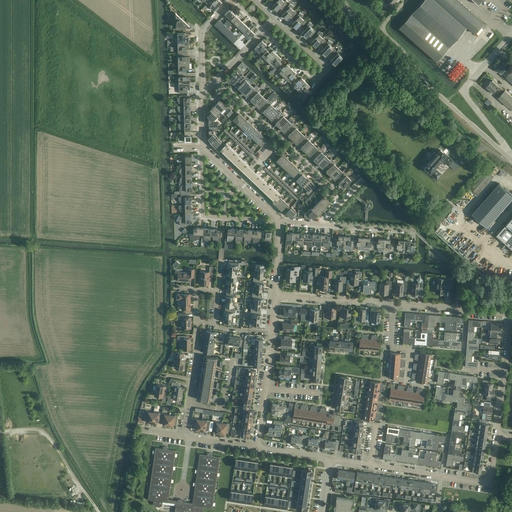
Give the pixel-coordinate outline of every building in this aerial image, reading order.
[(214,0),(209,0),(206,4),(214,11),(222,2),(221,2),(218,0),(215,0),(215,1),(214,0)] [(277,1),(272,6),(276,10),(277,10),(280,7),(285,2),(284,1),(282,0),(276,0),(277,1)] [(474,33),(483,23),(457,0),(422,0),(398,28),(436,61),(449,46),(467,27),(474,33)] [(286,10),(282,15),(286,19),(289,16),(294,11),(292,9),(294,6),(289,4),(290,4),(289,3),(286,10)] [(176,30),(185,30),(185,26),(189,26),(170,8),(176,14),(172,19),(171,20),(171,22),(172,23),(173,24),(175,25),(176,30)] [(221,31),(235,15),(229,9),(224,14),(228,18),(224,25),(219,20),(214,25),(221,31)] [(296,19),(291,24),(296,28),(299,25),(304,20),(302,18),(303,15),(299,13),(299,12),(295,19),(296,19)] [(237,26),(242,21),(235,15),(221,31),(227,37),(232,32),(227,28),(234,23),(237,26)] [(234,43),(248,28),(242,21),(237,26),(241,30),(236,37),(232,32),(227,37),(234,43)] [(306,28),(301,33),(305,37),(306,38),(309,34),(314,29),(313,29),(311,27),(313,25),(309,22),(305,28),(306,28)] [(248,28),(234,43),(240,49),(244,44),(239,40),(246,35),(250,38),(255,34),(248,28)] [(315,38),(311,42),(315,46),(315,47),(318,44),(323,38),(321,36),(322,34),(318,31),(319,31),(318,31),(315,37),(315,38)] [(177,36),(177,43),(188,43),(188,37),(185,37),(185,33),(175,33),(175,36),(177,36)] [(323,38),(318,44),(320,46),(323,48),(321,51),(325,55),(325,56),(328,53),(333,47),(331,45),(332,43),(328,40),(327,42),(326,40),(323,38)] [(262,56),(267,50),(264,47),(266,45),(262,41),(262,40),(254,49),(262,56)] [(178,53),(185,53),(185,49),(189,49),(188,43),(177,43),(178,53)] [(333,47),(328,53),(330,55),(333,58),(330,61),(334,65),(335,65),(342,57),(340,55),(342,52),(338,50),(338,49),(337,51),(335,50),(333,47)] [(269,63),(276,55),(272,50),(270,53),(267,50),(262,56),(259,59),(262,62),(265,59),(269,63)] [(178,63),(189,63),(189,57),(186,57),(185,53),(178,53),(178,63)] [(276,70),(282,64),(279,61),(281,59),(276,55),(269,63),(274,68),(276,69),(276,70)] [(511,69),(511,71),(507,68),(508,67),(503,62),(497,69),(502,73),(504,71),(506,72),(504,74),(507,76),(505,77),(511,82),(511,69)] [(178,73),(186,73),(186,69),(189,69),(189,63),(178,63),(178,73)] [(283,77),(291,68),(287,64),(284,67),(282,64),(276,70),(283,77)] [(291,83),(296,78),(293,75),(295,72),(291,68),(283,77),(291,83)] [(238,79),(240,81),(244,77),(242,74),(241,76),(239,74),(240,74),(240,73),(240,72),(240,71),(240,70),(239,70),(238,69),(230,77),(231,78),(229,80),(234,84),(238,79)] [(178,83),(189,83),(189,77),(186,77),(186,73),(178,73),(178,83)] [(242,92),(249,84),(245,80),(247,79),(244,77),(240,81),(242,83),(237,88),(242,92)] [(298,90),(306,82),(301,78),(299,80),(296,78),(291,83),(298,90)] [(504,91),(499,86),(492,80),(487,86),(489,88),(488,89),(488,90),(491,93),(492,92),(493,91),(494,92),(497,88),(500,91),(498,93),(501,95),(504,91)] [(306,82),(298,90),(305,97),(311,91),(308,88),(310,86),(306,82)] [(189,83),(178,83),(179,93),(187,93),(187,89),(190,89),(189,83)] [(253,93),(257,89),(257,88),(258,87),(256,85),(255,86),(253,88),(249,84),(242,92),(246,96),(251,91),(253,93)] [(254,104),(262,96),(258,92),(259,91),(257,89),(253,93),(255,95),(250,100),(254,104)] [(501,95),(499,98),(509,107),(509,106),(511,109),(511,96),(505,90),(504,91),(501,95)] [(267,98),(270,100),(276,94),(273,92),(267,98)] [(270,101),(267,98),(266,100),(262,96),(254,104),(259,108),(263,103),(265,105),(270,101)] [(179,102),(180,103),(181,103),(182,104),(183,104),(183,106),(190,106),(190,97),(187,97),(179,97),(177,97),(177,98),(178,98),(178,100),(179,102)] [(267,116),(275,108),(271,104),(272,103),(275,99),(273,97),(270,101),(265,105),(267,107),(263,112),(267,116)] [(214,106),(220,112),(223,108),(225,110),(226,111),(228,108),(220,100),(214,106)] [(179,111),(180,111),(181,112),(182,112),(184,112),(184,114),(190,114),(190,106),(183,106),(177,106),(178,106),(178,108),(178,109),(179,111)] [(210,110),(216,116),(220,112),(214,106),(210,110)] [(278,117),(282,113),(280,110),(279,112),(275,108),(267,116),(271,120),(276,115),(278,117)] [(208,115),(207,116),(208,116),(208,124),(209,124),(209,127),(218,127),(217,123),(213,123),(213,121),(217,117),(216,116),(210,110),(208,113),(208,115)] [(235,121),(241,115),(236,111),(229,119),(231,122),(233,120),(235,121)] [(280,128),(287,120),(283,116),(285,115),(282,113),(278,117),(280,119),(275,124),(280,128)] [(179,119),(180,120),(181,121),(183,121),(184,121),(184,123),(190,123),(190,114),(184,114),(177,115),(178,115),(178,117),(178,118),(179,119)] [(239,125),(245,119),(241,115),(235,121),(239,125)] [(243,129),(249,123),(245,119),(239,125),(243,129)] [(291,129),(295,125),(293,122),(291,124),(287,120),(280,128),(284,132),(289,127),(291,129)] [(184,135),(183,135),(182,135),(180,136),(179,138),(179,139),(179,141),(178,141),(191,141),(191,140),(190,123),(184,123),(177,123),(177,124),(178,124),(178,126),(178,127),(179,128),(180,129),(181,129),(181,130),(182,130),(183,130),(184,130),(184,135)] [(248,133),(254,127),(249,123),(243,129),(248,133)] [(292,140),(300,132),(296,128),(297,127),(295,125),(291,129),(292,131),(288,136),(292,140)] [(209,138),(208,138),(209,139),(209,141),(208,141),(211,144),(217,137),(217,138),(218,137),(217,137),(213,133),(213,130),(218,130),(218,127),(209,127),(209,130),(209,138)] [(252,138),(258,131),(254,127),(248,133),(252,138)] [(256,142),(262,135),(258,131),(252,138),(256,142)] [(303,141),(307,137),(305,134),(304,136),(300,132),(292,140),(297,144),(301,139),(303,141)] [(262,135),(256,142),(260,145),(260,146),(261,146),(267,140),(262,135)] [(217,137),(211,144),(215,147),(221,141),(217,138),(217,137)] [(305,152),(313,144),(309,140),(310,139),(307,137),(303,141),(305,143),(301,148),(305,152)] [(221,141),(215,147),(219,151),(220,151),(219,150),(225,145),(224,145),(221,141)] [(225,145),(219,150),(220,151),(243,173),(244,172),(247,175),(253,169),(249,166),(238,155),(238,154),(226,143),(224,145),(225,145)] [(316,153),(320,149),(318,146),(316,148),(313,144),(305,152),(309,156),(314,151),(316,153)] [(318,164),(325,156),(321,152),(323,151),(320,149),(316,153),(318,155),(313,160),(318,164)] [(430,162),(425,168),(430,173),(436,179),(440,175),(438,173),(438,172),(434,169),(442,160),(443,161),(448,165),(449,165),(452,161),(446,155),(445,154),(440,150),(439,151),(437,154),(436,155),(430,162)] [(277,160),(276,161),(277,161),(281,165),(287,158),(282,154),(277,160)] [(185,165),(191,164),(191,156),(191,155),(178,156),(179,156),(179,158),(179,159),(179,160),(180,160),(180,161),(181,161),(181,162),(182,162),(183,162),(185,162),(185,165)] [(328,165),(333,161),(330,158),(329,160),(325,156),(318,164),(322,168),(327,163),(328,165)] [(287,158),(281,165),(284,168),(290,162),(287,158)] [(453,160),(449,165),(454,170),(458,165),(453,160)] [(330,176),(338,168),(334,164),(335,163),(333,161),(328,165),(330,167),(326,172),(330,176)] [(290,162),(284,168),(288,172),(294,166),(290,162)] [(185,174),(192,173),(191,164),(185,165),(185,167),(183,167),(182,167),(181,168),(180,169),(180,170),(179,170),(179,171),(179,173),(178,173),(178,174),(185,174)] [(294,166),(288,172),(292,176),(298,169),(294,166)] [(341,177),(345,173),(343,170),(342,172),(338,168),(330,176),(335,180),(339,175),(341,177)] [(253,169),(247,175),(250,178),(250,179),(273,201),(274,202),(279,196),(281,195),(280,194),(268,183),(268,184),(256,173),(253,169)] [(298,169),(292,176),(296,179),(302,173),(298,169)] [(477,196),(494,177),(485,169),(468,188),(477,196)] [(185,182),(192,182),(192,173),(185,174),(185,176),(183,176),(182,176),(181,177),(180,178),(180,179),(180,180),(180,182),(179,182),(185,182)] [(302,173),(296,179),(300,183),(306,177),(302,173)] [(345,173),(341,177),(343,179),(339,184),(343,188),(345,186),(346,187),(353,180),(353,179),(353,178),(352,177),(351,176),(350,176),(348,178),(347,176),(348,175),(345,173)] [(306,177),(300,183),(304,187),(310,181),(306,177)] [(310,181),(304,187),(308,190),(306,192),(308,195),(314,189),(316,187),(314,185),(310,181)] [(192,182),(185,182),(185,184),(184,184),(183,185),(182,185),(181,185),(181,186),(180,187),(180,188),(180,189),(180,191),(179,191),(181,191),(192,191),(192,190),(192,182)] [(487,227),(511,198),(511,194),(499,183),(472,213),(487,227)] [(185,205),(191,205),(191,197),(191,196),(188,196),(188,194),(180,194),(181,197),(178,197),(179,197),(179,199),(179,200),(179,201),(180,201),(180,202),(181,202),(181,203),(182,203),(183,203),(185,203),(185,205)] [(273,201),(273,202),(277,206),(283,200),(279,196),(274,202),(273,201)] [(323,197),(319,201),(325,207),(329,203),(323,197)] [(283,200),(277,206),(281,210),(287,204),(283,200)] [(319,201),(315,205),(322,211),(325,207),(319,201)] [(287,204),(281,210),(285,213),(291,206),(290,207),(287,204)] [(185,214),(191,214),(191,205),(185,205),(178,205),(178,206),(179,206),(179,208),(179,209),(180,210),(180,211),(181,211),(182,211),(182,212),(183,212),(185,212),(185,214)] [(311,208),(318,215),(322,211),(315,205),(312,209),(311,208)] [(291,206),(285,213),(287,215),(289,215),(290,216),(291,215),(298,216),(298,215),(301,216),(301,209),(298,209),(298,211),(296,211),(291,206)] [(301,209),(301,216),(304,216),(312,217),(313,218),(313,217),(315,217),(315,218),(318,215),(311,208),(307,212),(305,212),(305,210),(301,209)] [(191,214),(185,214),(185,217),(184,217),(183,217),(182,217),(181,217),(181,218),(180,218),(179,220),(179,221),(179,222),(180,223),(180,224),(181,224),(181,225),(182,226),(183,226),(184,226),(185,226),(186,226),(187,225),(188,224),(188,223),(192,223),(192,222),(191,222),(191,214)] [(511,216),(506,223),(495,234),(510,247),(511,248),(511,216)] [(202,235),(202,228),(194,228),(194,227),(193,227),(193,231),(192,231),(191,232),(190,233),(190,234),(190,235),(190,236),(190,237),(191,238),(192,239),(193,240),(194,240),(195,240),(197,239),(198,238),(199,237),(199,236),(199,235),(199,234),(202,235)] [(211,235),(211,229),(202,228),(202,235),(204,235),(204,237),(204,238),(204,239),(205,239),(205,240),(206,240),(207,240),(207,241),(208,241),(210,241),(210,242),(211,235)] [(236,235),(236,229),(228,228),(227,228),(227,240),(227,241),(227,240),(229,240),(230,240),(231,240),(232,240),(232,239),(233,238),(233,237),(233,235),(236,235)] [(211,229),(211,235),(213,235),(212,237),(213,238),(213,239),(214,240),(215,241),(216,241),(218,241),(218,242),(219,242),(220,229),(219,229),(211,229)] [(244,236),(245,229),(236,229),(236,235),(235,242),(236,242),(236,241),(238,241),(239,241),(240,240),(241,240),(241,239),(242,239),(242,238),(242,237),(242,236),(244,236)] [(253,236),(253,230),(245,229),(244,236),(244,240),(244,242),(247,242),(248,241),(249,241),(250,240),(250,239),(251,239),(251,238),(251,236),(253,236)] [(262,237),(262,231),(253,230),(253,236),(252,243),(253,243),(253,242),(255,242),(256,242),(257,242),(258,241),(259,240),(259,239),(260,237),(262,237)] [(262,231),(262,237),(264,237),(264,238),(264,239),(264,240),(265,241),(265,242),(266,242),(266,243),(267,243),(268,243),(270,243),(270,244),(271,231),(262,231)] [(295,239),(295,233),(287,232),(286,232),(285,245),(286,245),(286,244),(288,245),(289,245),(289,244),(290,244),(291,244),(291,243),(292,242),(292,241),(292,239),(295,239)] [(304,240),(304,234),(295,233),(295,239),(297,240),(297,241),(297,242),(297,243),(297,244),(298,244),(298,245),(299,245),(300,245),(300,246),(303,246),(303,247),(304,240)] [(312,241),(313,234),(304,234),(304,240),(306,240),(305,242),(306,242),(306,243),(306,244),(307,245),(307,246),(308,246),(309,246),(311,246),(311,247),(312,247),(312,241)] [(321,241),(321,235),(313,234),(312,241),(314,241),(314,242),(314,243),(314,244),(315,244),(315,245),(316,246),(317,247),(318,247),(320,247),(320,248),(321,241)] [(321,235),(321,241),(323,242),(323,243),(323,244),(323,245),(323,246),(324,246),(324,247),(325,247),(326,247),(326,248),(327,248),(329,248),(329,249),(330,235),(329,235),(321,235)] [(343,248),(344,237),(338,236),(338,239),(334,239),(333,247),(343,248)] [(353,251),(354,240),(350,240),(350,237),(344,237),(343,248),(350,248),(350,251),(353,251)] [(363,249),(364,238),(358,238),(358,241),(354,240),(353,251),(356,251),(356,249),(363,249)] [(373,250),(374,242),(370,242),(370,238),(364,238),(363,249),(373,250)] [(383,251),(384,240),(378,239),(378,242),(374,242),(373,250),(383,251)] [(393,251),(394,243),(390,243),(390,240),(384,240),(383,251),(393,251)] [(403,252),(404,241),(398,241),(398,244),(394,243),(393,251),(403,252)] [(404,241),(403,252),(414,253),(414,245),(410,245),(410,241),(404,241)] [(227,270),(237,271),(237,266),(238,266),(238,263),(229,262),(228,265),(227,265),(227,270)] [(255,272),(265,273),(265,268),(264,268),(264,265),(254,264),(254,267),(255,267),(255,272)] [(213,277),(213,267),(209,266),(209,272),(200,272),(200,280),(199,280),(199,284),(208,285),(209,277),(213,277)] [(299,275),(300,267),(293,266),(292,269),(287,269),(286,280),(295,281),(295,275),(299,275)] [(316,275),(317,268),(309,267),(308,270),(310,270),(310,271),(304,271),(303,281),(312,281),(312,280),(313,279),(312,279),(312,275),(316,275)] [(194,277),(194,269),(188,269),(188,273),(179,272),(179,271),(175,271),(175,274),(177,275),(177,281),(190,282),(190,277),(194,277)] [(236,276),(237,271),(227,270),(226,275),(228,276),(227,278),(237,279),(237,276),(236,276)] [(331,277),(332,271),(326,270),(325,277),(318,276),(318,281),(320,281),(319,289),(327,290),(328,277),(331,277)] [(361,278),(362,272),(356,271),(355,273),(348,273),(348,277),(350,277),(350,284),(358,285),(358,277),(361,278)] [(264,278),(265,273),(255,272),(254,277),(253,277),(253,280),(263,281),(263,278),(264,278)] [(346,283),(346,277),(340,276),(339,281),(335,280),(334,290),(332,290),(341,291),(342,283),(346,283)] [(422,289),(423,283),(423,280),(422,280),(423,280),(419,276),(416,279),(417,281),(417,284),(412,283),(411,289),(408,289),(408,294),(407,294),(410,297),(412,294),(418,295),(419,289),(422,289)] [(237,282),(237,279),(227,278),(227,281),(226,280),(225,286),(235,286),(236,282),(237,282)] [(435,293),(444,294),(444,286),(450,286),(450,288),(451,288),(451,280),(445,280),(445,279),(437,279),(435,293)] [(263,283),(263,281),(253,280),(253,283),(254,283),(254,288),(264,289),(264,283),(263,283)] [(375,289),(375,281),(367,281),(367,285),(363,284),(362,292),(370,293),(371,290),(372,289),(375,289)] [(391,289),(392,281),(386,281),(386,284),(380,284),(379,294),(387,294),(388,289),(391,289)] [(406,287),(407,281),(403,281),(403,284),(396,283),(395,295),(402,295),(403,287),(406,287)] [(235,291),(235,286),(225,286),(225,291),(226,291),(226,294),(236,294),(236,292),(235,291)] [(263,294),(264,289),(254,288),(253,293),(252,293),(252,296),(262,296),(262,294),(263,294)] [(190,310),(190,294),(177,294),(177,299),(181,299),(181,310),(190,310)] [(236,297),(236,294),(226,294),(226,296),(225,296),(224,301),(234,302),(235,297),(236,297)] [(262,299),(262,296),(252,296),(252,298),(253,298),(252,303),(262,304),(263,299),(262,299)] [(234,307),(234,302),(224,301),(224,307),(225,307),(225,309),(235,310),(235,307),(234,307)] [(262,309),(262,304),(252,303),(252,308),(251,308),(251,311),(261,312),(261,309),(262,309)] [(295,317),(296,308),(284,307),(283,310),(283,311),(283,316),(295,317)] [(335,319),(336,308),(327,307),(327,313),(323,313),(323,321),(327,321),(327,318),(335,319)] [(350,318),(351,309),(343,308),(343,314),(340,313),(339,320),(342,320),(343,317),(350,318)] [(235,313),(235,310),(225,309),(225,312),(223,312),(223,317),(233,318),(233,313),(235,313)] [(321,325),(321,318),(318,318),(319,310),(310,309),(309,320),(317,321),(317,325),(321,325)] [(365,321),(366,310),(358,309),(358,316),(354,316),(354,323),(357,323),(359,322),(359,320),(365,321)] [(379,324),(380,313),(375,313),(376,311),(370,310),(369,321),(376,322),(375,324),(379,324)] [(260,314),(261,312),(251,311),(250,314),(252,314),(251,319),(261,320),(262,314),(260,314)] [(182,328),(190,328),(191,317),(186,317),(186,313),(178,313),(178,317),(182,317),(182,319),(181,319),(181,322),(182,323),(182,328)] [(405,313),(404,325),(404,327),(407,327),(407,325),(410,325),(410,319),(416,320),(417,314),(405,313)] [(417,314),(416,320),(422,320),(421,326),(422,326),(423,326),(427,327),(428,324),(428,314),(417,314)] [(428,324),(427,327),(428,327),(427,329),(427,330),(433,330),(433,327),(434,321),(439,322),(440,319),(440,315),(428,314),(428,324)] [(440,319),(439,322),(445,322),(445,328),(445,330),(451,330),(452,316),(440,315),(440,319)] [(451,330),(450,331),(456,331),(457,323),(463,323),(463,317),(452,316),(451,330)] [(233,323),(233,318),(223,317),(223,322),(224,322),(224,325),(234,326),(234,323),(233,323)] [(261,325),(261,320),(251,319),(251,324),(250,324),(249,327),(259,328),(260,325),(261,325)] [(297,325),(297,321),(290,320),(290,323),(282,323),(282,331),(293,331),(294,325),(297,325)] [(467,332),(474,332),(474,326),(480,327),(480,321),(468,320),(467,332)] [(488,333),(497,334),(497,331),(500,331),(500,330),(501,329),(501,327),(500,326),(500,324),(491,323),(490,330),(488,330),(488,333)] [(403,331),(402,343),(414,344),(415,338),(409,337),(409,332),(410,329),(403,329),(403,331)] [(414,343),(414,344),(426,345),(427,333),(427,330),(422,330),(422,332),(421,332),(420,338),(415,338),(414,343)] [(427,333),(426,345),(438,346),(438,340),(432,339),(433,333),(432,333),(432,331),(431,330),(427,330),(427,333)] [(438,340),(438,346),(449,347),(450,332),(444,332),(444,334),(444,340),(438,340)] [(450,332),(449,347),(461,348),(462,341),(461,341),(456,341),(456,335),(456,333),(450,332)] [(473,338),(474,332),(467,332),(467,343),(479,344),(479,338),(473,338)] [(496,337),(497,334),(488,333),(488,337),(490,337),(489,343),(499,344),(499,343),(500,342),(500,340),(499,339),(499,337),(496,337)] [(185,336),(177,336),(177,339),(180,339),(180,343),(183,343),(183,350),(190,350),(190,339),(185,339),(185,336)] [(233,344),(234,337),(229,336),(229,337),(226,337),(225,344),(228,345),(228,344),(233,344)] [(291,340),(291,337),(284,336),(284,339),(281,339),(281,347),(291,348),(291,340)] [(234,337),(233,344),(238,345),(238,346),(241,347),(242,339),(240,339),(240,337),(234,337)] [(478,350),(479,344),(467,343),(466,355),(472,355),(472,350),(478,350)] [(499,359),(499,350),(493,349),(494,346),(484,346),(484,349),(487,349),(487,358),(499,359)] [(294,357),(295,353),(287,352),(286,356),(280,355),(279,362),(289,363),(290,356),(294,357)] [(183,369),(184,368),(185,357),(183,357),(183,354),(176,353),(173,368),(183,369)] [(471,361),(472,355),(466,355),(465,367),(477,368),(477,362),(471,361)] [(210,405),(210,402),(210,401),(209,401),(216,358),(204,356),(202,368),(197,399),(201,399),(200,403),(207,404),(207,405),(210,405)] [(299,373),(299,370),(299,368),(287,367),(287,370),(279,369),(278,377),(290,378),(290,373),(299,373)] [(247,375),(255,376),(256,370),(250,370),(250,368),(244,368),(243,374),(247,375)] [(455,408),(467,409),(468,410),(468,408),(469,405),(469,404),(463,403),(464,397),(463,397),(463,395),(459,394),(460,386),(466,387),(467,382),(476,383),(477,377),(473,376),(471,376),(452,373),(448,372),(439,371),(437,383),(443,384),(444,378),(455,380),(454,385),(456,386),(455,389),(453,389),(452,395),(441,393),(442,387),(436,387),(434,398),(457,402),(456,407),(455,407),(455,408)] [(483,380),(482,383),(485,383),(483,395),(486,395),(486,400),(490,401),(491,396),(491,395),(494,396),(494,390),(492,390),(492,384),(489,383),(489,380),(483,380)] [(181,400),(183,387),(177,386),(178,384),(172,383),(171,386),(174,387),(173,393),(172,393),(171,398),(181,400)] [(165,403),(166,394),(163,394),(164,387),(155,385),(154,396),(162,398),(161,402),(165,403)] [(480,408),(480,411),(481,412),(482,412),(482,413),(481,419),(485,420),(491,421),(492,414),(492,407),(490,407),(490,406),(490,402),(484,401),(483,405),(483,406),(483,407),(481,407),(480,408)] [(281,406),(282,403),(279,402),(279,403),(278,403),(278,404),(277,404),(274,403),(274,404),(273,403),(272,405),(272,408),(272,409),(273,409),(272,413),(277,414),(277,410),(278,410),(284,411),(284,412),(288,412),(287,417),(291,418),(292,408),(288,408),(285,407),(285,406),(281,406)] [(466,415),(467,409),(455,408),(453,419),(459,420),(460,414),(466,415)] [(152,423),(153,413),(148,412),(149,411),(145,411),(144,421),(147,421),(146,422),(152,423)] [(332,425),(334,412),(333,412),(333,414),(327,413),(326,424),(332,425)] [(334,412),(332,425),(338,426),(339,420),(342,420),(342,418),(340,418),(340,415),(335,415),(335,412),(334,412)] [(160,423),(161,413),(158,413),(153,413),(152,423),(157,424),(157,423),(160,423)] [(168,425),(169,415),(164,414),(165,414),(161,413),(160,423),(163,423),(163,425),(168,425)] [(169,415),(168,425),(173,426),(173,425),(176,426),(178,416),(174,415),(174,416),(169,415)] [(200,430),(202,420),(197,419),(194,418),(192,428),(195,428),(195,430),(200,430)] [(458,426),(459,420),(453,419),(451,430),(463,432),(464,429),(464,427),(464,426),(458,426)] [(202,420),(200,430),(205,431),(205,430),(208,431),(210,421),(206,420),(206,421),(202,420)] [(269,428),(268,434),(273,435),(274,435),(275,435),(280,436),(281,433),(282,425),(283,422),(274,420),(273,424),(274,424),(274,428),(272,428),(269,427),(268,428),(269,428)] [(479,420),(478,428),(487,429),(488,421),(479,420)] [(220,434),(221,423),(217,423),(217,422),(213,421),(212,431),(215,432),(215,433),(220,434)] [(354,428),(363,429),(363,425),(359,425),(360,422),(354,421),(353,424),(355,424),(354,428)] [(221,423),(220,434),(225,434),(225,433),(228,434),(230,424),(226,423),(226,424),(221,423)] [(363,429),(354,428),(349,427),(349,430),(352,430),(352,435),(353,435),(362,436),(363,429)] [(398,435),(399,429),(387,427),(385,442),(391,443),(393,434),(398,435)] [(409,443),(411,431),(401,429),(399,429),(398,435),(404,436),(403,442),(408,443),(409,443)] [(465,433),(463,432),(451,430),(449,442),(455,443),(456,437),(464,438),(464,435),(465,433)] [(421,439),(422,433),(411,431),(409,443),(415,444),(416,438),(421,439)] [(295,445),(297,436),(292,435),(292,433),(289,433),(288,439),(287,442),(290,443),(290,445),(295,445)] [(431,449),(434,434),(422,433),(421,439),(427,440),(425,448),(431,449)] [(434,434),(431,449),(437,450),(439,442),(445,442),(445,436),(434,434)] [(304,445),(305,435),(302,435),(302,436),(297,436),(295,445),(300,446),(301,445),(304,445)] [(312,448),(314,438),(309,437),(309,436),(305,435),(304,445),(307,445),(307,447),(312,448)] [(321,448),(322,438),(319,437),(318,439),(314,438),(312,448),(317,449),(318,447),(321,448)] [(329,451),(330,441),(325,440),(326,438),(322,438),(321,448),(324,448),(324,450),(329,451)] [(330,441),(329,451),(334,451),(334,450),(337,450),(339,440),(336,440),(335,442),(330,441)] [(455,449),(455,443),(449,442),(448,454),(459,455),(460,449),(455,449)] [(394,460),(395,454),(390,453),(391,447),(384,446),(382,458),(392,460),(394,460)] [(202,511),(203,508),(212,509),(219,457),(212,456),(212,454),(207,453),(207,455),(200,454),(192,503),(183,502),(183,501),(177,500),(177,501),(167,500),(175,450),(168,449),(168,447),(163,447),(162,448),(155,447),(148,499),(152,500),(153,500),(153,504),(155,506),(159,507),(162,505),(162,502),(175,503),(175,506),(174,511),(202,511)] [(417,464),(418,458),(413,457),(414,451),(413,451),(413,448),(409,447),(409,450),(408,450),(406,462),(417,464)] [(406,462),(408,450),(402,449),(401,455),(395,454),(394,460),(406,462)] [(429,465),(431,454),(430,453),(430,451),(427,450),(426,453),(425,453),(424,458),(418,458),(417,464),(429,465)] [(431,454),(429,465),(441,467),(442,461),(436,460),(437,455),(435,454),(435,452),(431,452),(431,454)] [(459,461),(459,455),(448,454),(446,465),(452,466),(453,461),(459,461)] [(471,468),(471,471),(476,472),(476,473),(479,473),(480,472),(481,472),(481,467),(472,465),(470,465),(470,467),(471,468)] [(354,472),(338,470),(338,472),(337,472),(336,476),(337,476),(337,478),(347,480),(346,485),(348,485),(349,480),(353,481),(354,472)] [(350,511),(353,499),(336,497),(334,511),(350,511)] [(375,500),(374,509),(384,510),(384,508),(388,508),(389,499),(384,499),(384,501),(375,500)] [(409,511),(410,504),(401,503),(400,506),(399,506),(399,509),(400,509),(399,511),(409,511)]
